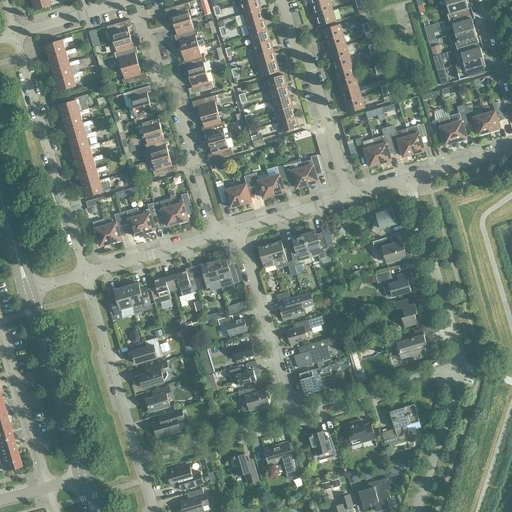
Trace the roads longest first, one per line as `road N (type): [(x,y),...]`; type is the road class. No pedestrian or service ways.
road 1 (residential): [(88,273),(17,33)]
road 2 (residential): [(216,235),(138,0)]
road 3 (residential): [(348,196),(282,0)]
road 4 (residential): [(293,416),(238,228)]
road 5 (residential): [(142,461),(88,273)]
road 6 (residential): [(461,367),(407,180)]
road 7 (tertiary): [(81,477),(28,293)]
road 8 (residential): [(293,416),(461,367)]
road 9 (residential): [(48,488),(0,321)]
road 10 (residential): [(142,461),(293,416)]
road 11 (residential): [(417,511),(461,367)]
road 12 (residential): [(88,273),(216,235)]
